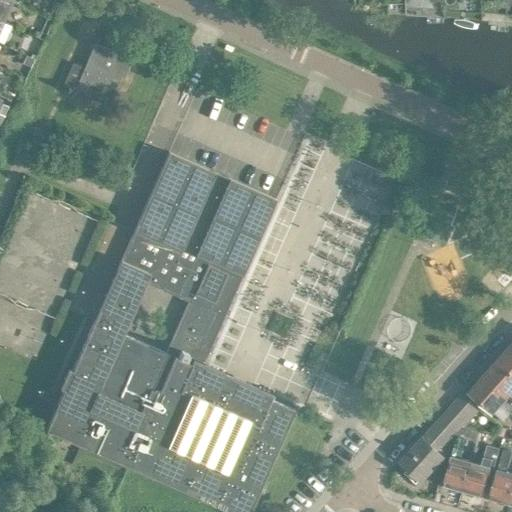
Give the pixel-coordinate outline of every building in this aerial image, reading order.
[(9,0),(0,0),(0,19),(2,20),(10,1),(9,0)] [(72,63),(62,85),(83,95),(88,83),(115,95),(131,59),(95,43),(84,68),(72,63)] [(26,55),(22,62),(29,66),(33,58),(26,55)] [(29,141),(42,147),(49,133),(35,126),(29,141)] [(93,321),(72,370),(68,368),(59,388),(63,389),(45,430),(127,466),(230,511),(248,511),(294,410),(295,409),(201,368),(276,199),(275,199),(168,151),(167,155),(133,230),(130,238),(116,269),(93,320),(93,321)] [(511,343),(498,359),(511,372),(511,343)] [(511,372),(498,359),(483,375),(511,400),(511,372)] [(511,400),(483,375),(469,391),(491,411),(500,402),(511,412),(511,400)] [(463,394),(424,437),(423,437),(400,461),(408,468),(404,472),(416,482),(419,478),(421,480),(443,455),(436,449),(441,444),(449,447),(453,434),(450,434),(460,423),(462,425),(478,407),(463,394)] [(460,489),(462,490),(470,460),(459,457),(465,438),(457,436),(443,484),(449,486),(451,489),(457,491),(460,489)] [(470,460),(462,490),(464,490),(466,494),(472,495),(475,493),(481,495),(489,467),(493,467),(499,447),(487,444),(481,463),(470,460)] [(506,502),(508,503),(511,489),(511,472),(505,470),(511,451),(503,449),(489,497),(495,499),(497,502),(503,504),(506,502)]
